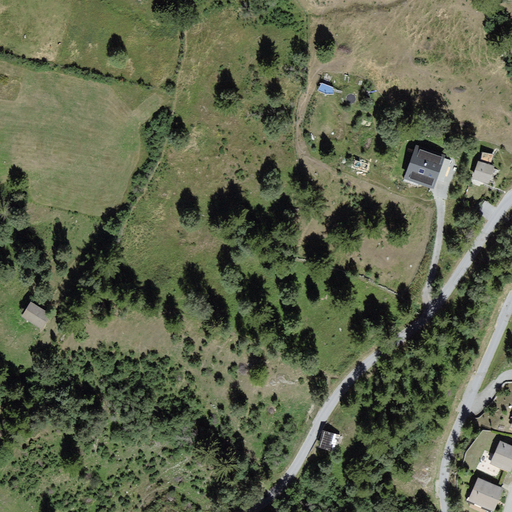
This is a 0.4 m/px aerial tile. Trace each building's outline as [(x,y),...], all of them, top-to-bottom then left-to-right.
[(435,187),(445,152),(416,144),(406,179),(435,187)] [(493,160),(494,152),(483,150),(482,158),(493,160)] [(491,167),(474,162),(469,178),(487,183),(491,167)] [(27,303),(19,317),(43,329),(50,315),(27,303)] [(324,430),(321,447),(336,449),(339,433),(324,430)] [(485,461),(508,471),(511,462),(511,447),(495,440),(485,461)] [(472,478),(463,500),(488,510),(497,488),(472,478)]
